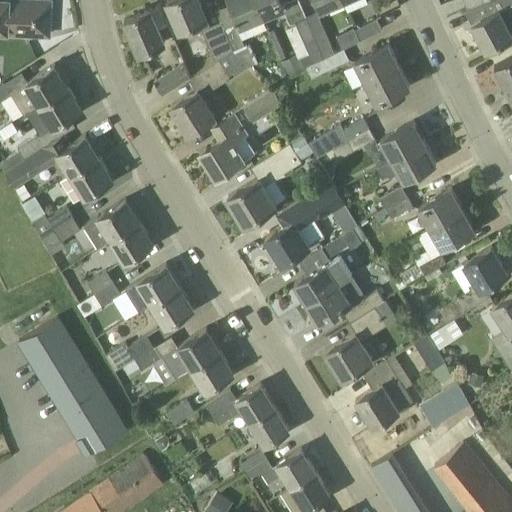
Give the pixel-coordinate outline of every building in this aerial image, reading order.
[(0,0),(0,32),(48,34),(49,0),(0,0)] [(225,25),(222,18),(210,23),(199,0),(166,0),(180,29),(199,21),(216,60),(235,48),(225,25)] [(231,0),(232,2),(243,25),(239,27),(236,20),(225,25),(235,48),(251,63),(257,60),(247,35),(268,27),(264,16),(256,0),(231,0)] [(295,20),(297,23),(309,52),(313,61),(324,56),(306,14),(299,0),(287,0),(282,2),(281,0),(256,0),(264,16),(283,7),(289,22),(295,20)] [(317,0),(322,9),(341,0),(317,0)] [(491,0),(464,0),(467,7),(468,9),(491,0)] [(511,18),(511,0),(491,0),(468,9),(467,7),(464,8),(465,9),(472,22),(472,23),(486,49),(511,34),(511,31),(506,21),(511,18)] [(158,25),(168,21),(160,3),(125,19),(139,52),(165,41),(158,25)] [(324,56),(335,51),(316,10),(306,14),(324,56)] [(382,28),(377,17),(355,28),(360,38),(382,28)] [(400,63),(389,42),(355,59),(366,81),(400,63)] [(335,51),(324,56),(313,61),(306,65),(311,76),(349,57),(344,46),(335,51)] [(216,61),(191,76),(190,77),(197,88),(172,104),(189,131),(216,114),(203,93),(232,75),(251,63),(235,48),(216,60),(216,61)] [(297,52),(283,59),(290,74),(304,67),(297,52)] [(511,55),(494,65),(506,87),(511,84),(511,55)] [(189,76),(190,77),(191,76),(185,59),(155,78),(164,92),(189,76)] [(27,82),(11,92),(24,111),(26,110),(27,111),(39,103),(68,85),(55,63),(26,81),(27,82)] [(400,63),(366,81),(376,101),(410,84),(400,63)] [(287,75),(288,70),(286,66),(281,64),(277,67),(276,71),(278,75),(282,77),(287,75)] [(0,84),(0,99),(11,92),(4,81),(0,84)] [(68,85),(39,103),(53,125),(82,107),(68,85)] [(283,102),(273,86),(244,106),(253,122),(283,102)] [(245,134),(246,134),(234,114),(213,127),(219,138),(200,150),(216,176),(256,151),(245,134)] [(317,155),(333,146),(369,125),(364,115),(343,127),(340,122),(308,139),(314,150),(317,155)] [(425,139),(414,119),(381,138),(392,157),(392,158),(425,139)] [(339,156),(375,135),(369,125),(333,146),(339,156)] [(38,135),(37,132),(18,145),(20,148),(1,160),(5,168),(7,170),(44,145),(38,135)] [(44,145),(50,155),(53,161),(53,162),(63,177),(71,173),(100,154),(86,132),(72,141),(66,132),(44,145)] [(290,141),(301,158),(311,152),(314,150),(308,139),(304,132),(290,141)] [(392,158),(392,157),(377,165),(382,176),(388,172),(390,175),(399,170),(403,178),(437,160),(425,139),(392,158)] [(290,141),(254,163),(266,183),(302,160),(301,158),(290,141)] [(44,145),(7,170),(15,184),(35,172),(32,167),(50,155),(44,145)] [(114,177),(100,154),(71,173),(63,177),(61,179),(74,200),(84,193),(85,194),(114,177)] [(246,223),(276,204),(275,202),(264,185),(258,176),(229,195),(246,223)] [(275,178),(264,185),(275,202),(286,196),(275,178)] [(344,198),(331,178),(283,209),(290,221),(266,236),(282,261),(311,244),(310,243),(324,234),(314,218),(344,198)] [(22,198),(30,193),(24,183),(16,188),(22,198)] [(401,183),(380,195),(386,205),(407,193),(401,183)] [(463,207),(452,187),(420,206),(431,226),(463,207)] [(43,237),(74,217),(66,203),(48,215),(35,193),(22,201),(37,226),(43,237)] [(407,193),(386,205),(392,216),(413,203),(407,193)] [(126,197),(98,215),(84,224),(97,245),(112,236),(113,237),(140,220),(126,197)] [(463,207),(431,226),(443,246),(475,227),(463,207)] [(339,221),(346,231),(357,224),(352,213),(339,221)] [(80,226),(74,217),(43,237),(51,251),(65,243),(62,238),(80,226)] [(154,241),(140,220),(113,237),(126,259),(154,241)] [(346,231),(321,245),(330,258),(331,258),(329,255),(349,243),(351,246),(366,237),(357,224),(346,231)] [(509,271),(492,244),(463,262),(475,281),(468,285),(470,287),(456,296),(440,306),(449,320),(491,294),(485,285),(509,271)] [(440,251),(431,256),(418,263),(425,273),(446,260),(440,251)] [(352,272),(341,253),(327,261),(295,281),(307,301),(352,272)] [(180,284),(166,261),(138,279),(125,287),(139,309),(151,301),(152,302),(180,284)] [(95,292),(114,280),(106,268),(87,280),(95,292)] [(352,272),(307,301),(319,321),(342,307),(350,320),(351,320),(384,299),(383,298),(377,287),(365,294),(352,272)] [(95,292),(101,302),(121,291),(114,280),(95,292)] [(194,306),(180,284),(152,302),(166,323),(194,306)] [(511,292),(492,305),(506,327),(493,336),(511,364),(511,292)] [(384,299),(351,320),(357,330),(325,350),(342,377),(373,357),(362,338),(397,316),(386,298),(384,299)] [(58,315),(20,339),(79,435),(78,435),(87,450),(88,450),(88,451),(127,427),(58,315)] [(207,326),(163,354),(176,375),(191,366),(192,366),(221,348),(207,326)] [(129,344),(126,339),(106,352),(114,369),(135,356),(135,357),(155,345),(147,332),(129,344)] [(446,334),(439,332),(437,339),(444,341),(446,334)] [(427,334),(415,341),(432,368),(444,360),(427,334)] [(155,345),(135,357),(142,368),(162,356),(155,345)] [(192,366),(206,388),(234,370),(221,348),(192,366)] [(405,386),(412,381),(396,354),(388,359),(365,373),(373,387),(356,398),(373,424),(399,408),(399,407),(413,398),(405,386)] [(485,373),(472,370),(468,381),(482,385),(485,373)] [(470,402),(457,380),(422,401),(435,423),(470,402)] [(243,407),(251,420),(275,404),(261,381),(232,399),(226,388),(206,401),(219,422),(243,407)] [(187,397),(168,408),(169,410),(175,420),(194,408),(187,397)] [(251,420),(264,441),(265,443),(290,427),(275,404),(251,420)] [(168,439),(164,433),(155,438),(161,448),(166,445),(168,439)] [(511,500),(463,441),(434,464),(473,511),(511,511),(510,509),(511,507),(511,500)] [(240,456),(246,467),(267,455),(261,445),(260,443),(240,456)] [(291,485),(316,469),(302,446),(273,464),(267,455),(246,467),(252,477),(262,472),(268,481),(283,472),(291,485)] [(158,474),(143,451),(109,475),(125,497),(158,474)] [(431,511),(392,451),(372,464),(402,511),(431,511)] [(302,511),(302,510),(330,492),(316,469),(291,485),(281,491),(294,511),(302,511)] [(90,488),(91,490),(106,511),(113,511),(128,503),(125,497),(109,475),(90,488)] [(106,511),(91,490),(58,511),(106,511)] [(221,511),(230,498),(217,490),(203,509),(207,511),(221,511)]
